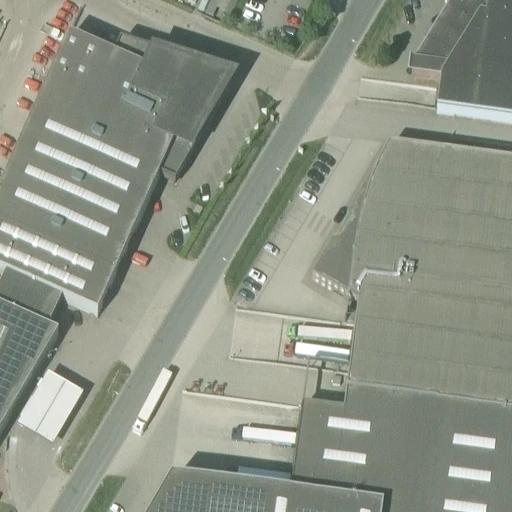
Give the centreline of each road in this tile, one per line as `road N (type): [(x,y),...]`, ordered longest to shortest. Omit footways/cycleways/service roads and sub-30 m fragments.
road 1 (unclassified): [(59,511),(362,0)]
road 2 (unknown): [(307,92),(97,0)]
